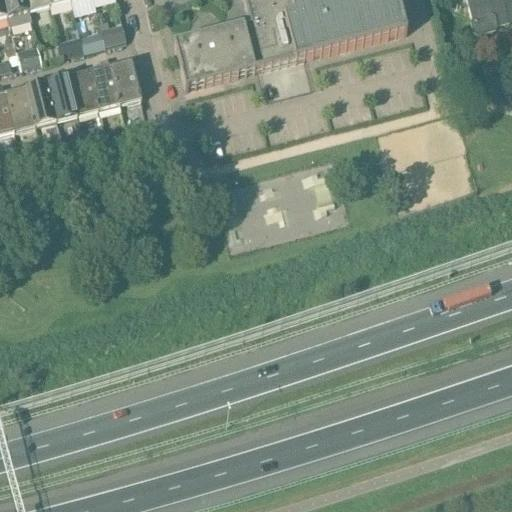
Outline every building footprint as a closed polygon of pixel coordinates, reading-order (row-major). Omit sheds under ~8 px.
[(22,0),(0,0),(6,23),(8,32),(29,26),(27,17),(22,0)] [(44,0),(22,0),(27,17),(48,12),(44,0)] [(67,0),(44,0),(48,12),(69,7),(67,0)] [(185,96),(406,39),(395,0),(241,0),(249,30),(176,49),(173,49),(185,96)] [(511,5),(511,0),(464,0),(470,25),(469,28),(471,38),(475,40),(494,36),(497,32),(509,28),(505,16),(503,8),(511,5)] [(122,32),(101,37),(104,49),(105,51),(125,46),(122,32)] [(103,54),(100,41),(90,43),(94,57),(103,54)] [(82,60),(79,45),(60,50),(63,64),(82,60)] [(61,65),(58,50),(39,55),(43,69),(61,65)] [(40,70),(36,52),(16,57),(21,75),(40,70)] [(0,79),(11,77),(8,65),(0,66),(0,79)] [(101,74),(87,78),(97,117),(118,112),(108,73),(106,66),(99,68),(101,74)] [(117,70),(108,73),(118,112),(140,107),(129,67),(117,70)] [(58,85),(46,88),(56,128),(76,123),(66,83),(64,76),(56,78),(58,85)] [(87,78),(66,83),(76,123),(97,117),(87,78)] [(37,91),(24,94),(34,134),(56,128),(46,88),(44,81),(35,84),(37,91)] [(24,94),(3,99),(13,139),(34,134),(24,94)] [(3,99),(0,100),(0,142),(13,139),(3,99)] [(89,131),(81,133),(83,143),(91,141),(89,131)] [(102,131),(91,134),(94,144),(104,141),(102,131)] [(59,140),(48,142),(51,154),(62,151),(59,140)]
